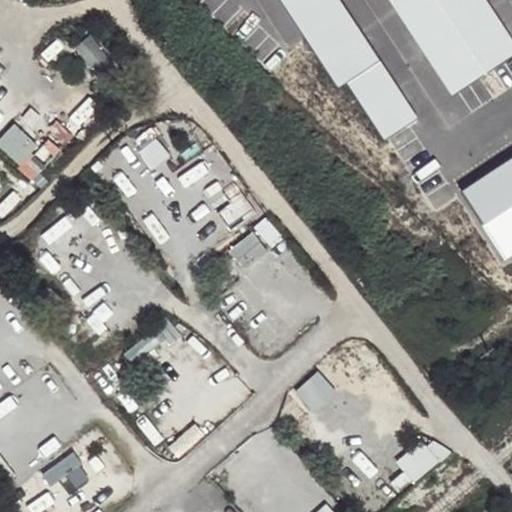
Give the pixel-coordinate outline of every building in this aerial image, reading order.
[(337,0),(281,0),(347,99),(353,90),(387,140),(417,121),(337,0)] [(511,40),(485,0),(394,0),(456,93),(511,56),(511,40)] [(0,136),(0,142),(19,159),(35,140),(13,121),(0,136)] [(511,159),(461,192),(506,261),(511,257),(511,159)] [(423,434),(396,460),(414,479),(441,453),(423,434)]
